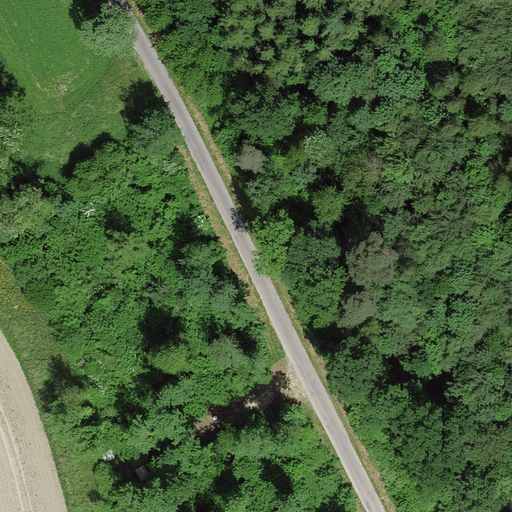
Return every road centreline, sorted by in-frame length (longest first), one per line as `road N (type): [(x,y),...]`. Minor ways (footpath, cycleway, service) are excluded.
road 1 (unclassified): [(378,511),(140,39),(110,0)]
road 2 (track): [(311,377),(155,465)]
